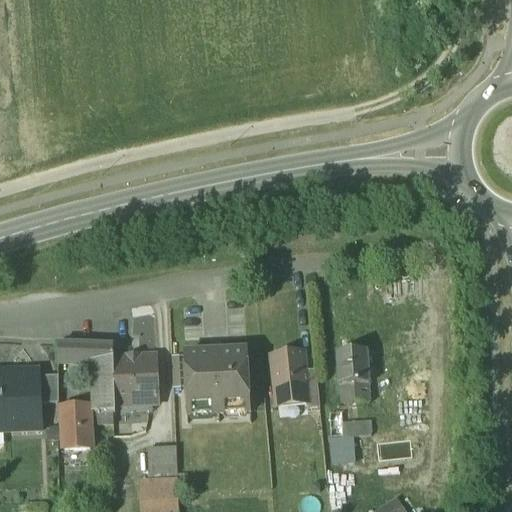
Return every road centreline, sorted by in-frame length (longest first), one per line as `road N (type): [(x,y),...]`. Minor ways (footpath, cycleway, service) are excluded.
road 1 (track): [(457,0),(448,61),(414,92),(144,147),(0,186)]
road 2 (residential): [(0,314),(427,245)]
road 3 (secondary): [(0,234),(165,188),(361,151)]
